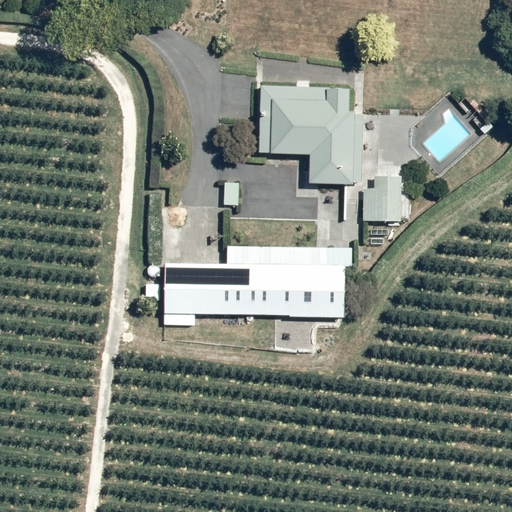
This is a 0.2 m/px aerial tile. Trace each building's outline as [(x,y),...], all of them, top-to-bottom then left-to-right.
[(348,111),(348,89),(260,86),(258,153),(308,154),(307,182),(358,184),(361,111),(348,111)] [(403,176),(375,176),(375,191),(362,191),(362,221),(408,222),(408,208),(403,208),(403,176)] [(238,184),(224,183),(223,205),(244,206),(244,197),(238,196),(238,184)] [(351,249),(226,245),(225,264),(164,262),(162,313),(342,318),(344,266),(350,266),(351,249)] [(160,285),(145,284),(144,300),(159,301),(160,285)]
